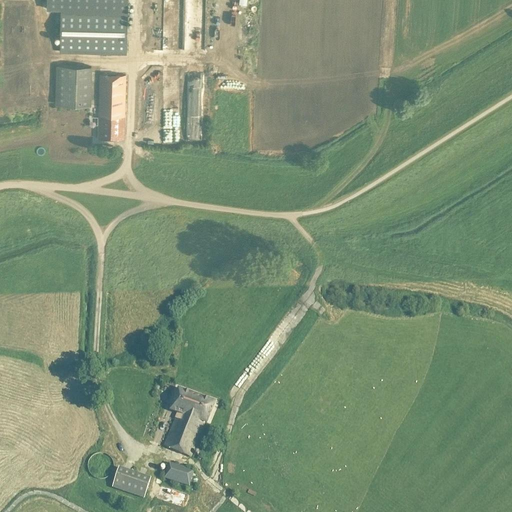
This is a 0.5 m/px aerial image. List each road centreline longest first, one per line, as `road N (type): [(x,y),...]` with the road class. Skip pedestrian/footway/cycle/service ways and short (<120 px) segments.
road 1 (track): [(207,471),(235,395),(311,293),(320,265),(314,246)]
road 2 (unclassified): [(34,186),(85,215),(101,245),(124,217),(168,202)]
road 3 (unclassified): [(168,202),(34,186)]
road 4 (unclassified): [(301,215),(168,202)]
